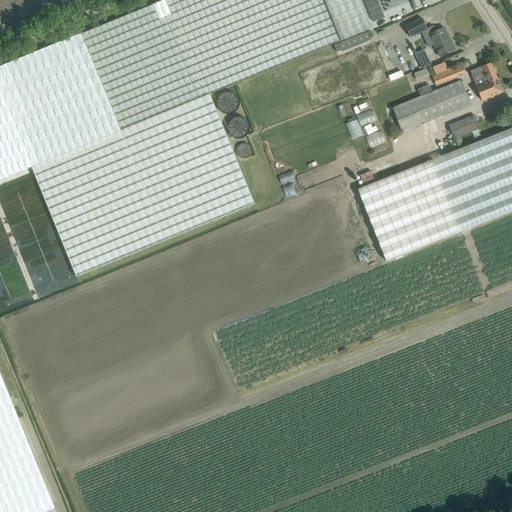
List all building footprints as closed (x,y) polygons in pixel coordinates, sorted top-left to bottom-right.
[(0,179),(121,130),(341,41),(371,29),(359,0),(164,0),(82,33),(0,66),(0,179)] [(422,18),(405,26),(411,37),(421,32),(427,29),(422,18)] [(384,19),(372,23),(375,29),(386,25),(384,19)] [(427,29),(421,32),(429,47),(434,44),(440,57),(455,50),(444,28),(436,31),(434,26),(427,29)] [(368,31),(334,45),(337,51),(370,38),(368,31)] [(429,59),(420,63),(422,68),(431,64),(429,59)] [(503,92),(491,63),(471,71),(483,100),(503,92)] [(463,65),(433,77),(437,87),(457,79),(456,76),(466,72),(463,65)] [(425,69),(414,74),(416,79),(427,75),(425,69)] [(401,72),(390,76),(392,81),(403,76),(401,72)] [(427,80),(416,85),(418,90),(430,86),(427,80)] [(402,133),(471,106),(461,82),(433,93),(421,98),(393,109),(402,133)] [(408,87),(397,92),(399,98),(410,93),(408,87)] [(430,88),(419,92),(421,98),(433,93),(430,88)] [(208,98),(30,170),(74,279),(252,207),(208,98)] [(373,109),(357,115),(361,126),(378,120),(373,109)] [(480,130),(475,116),(449,126),(454,140),(480,130)] [(511,127),(358,189),(386,261),(511,211),(511,127)] [(370,147),(386,142),(383,131),(367,136),(370,147)] [(0,264),(8,265),(8,266),(15,263),(24,271),(27,271),(32,282),(38,282),(38,280),(56,258),(54,254),(55,240),(46,239),(46,238),(43,241),(41,236),(37,238),(37,241),(29,240),(21,244),(22,246),(21,264),(14,250),(11,251),(12,253),(8,255),(8,253),(4,258),(2,256),(0,258),(0,264)] [(0,371),(0,511),(43,511),(55,508),(0,371)]
